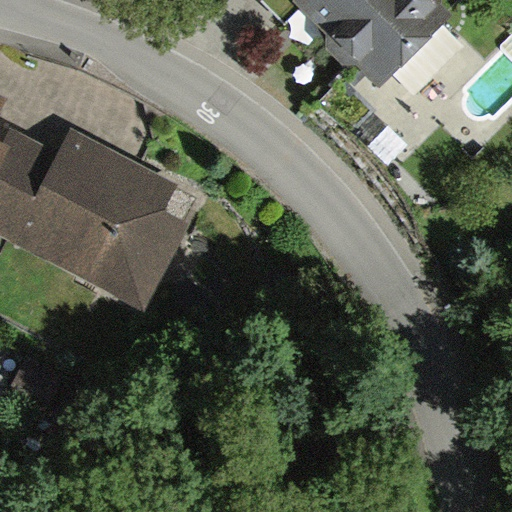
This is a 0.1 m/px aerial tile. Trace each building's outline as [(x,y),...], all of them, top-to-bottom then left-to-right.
[(295,0),(277,0),(286,9),(295,0)] [(304,0),(296,8),(380,91),(451,20),(431,0),(304,0)] [(0,238),(144,312),(187,227),(165,216),(180,187),(71,132),(59,155),(10,130),(0,150),(0,149),(0,120),(9,103),(0,98),(0,238)] [(66,379),(26,360),(8,397),(47,416),(66,379)] [(79,392),(46,422),(52,429),(45,435),(63,457),(104,420),(79,392)]
